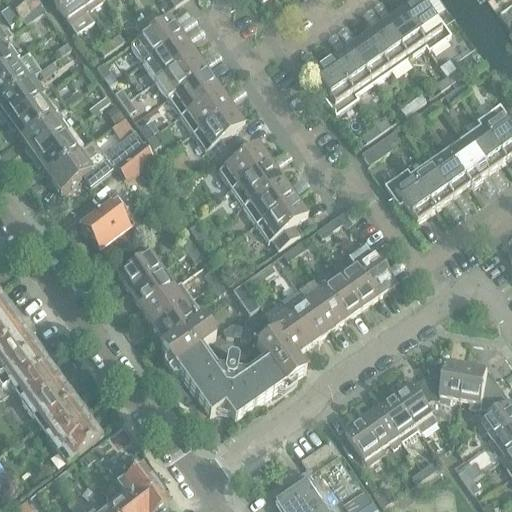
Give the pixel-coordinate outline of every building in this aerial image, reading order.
[(35,22),(32,18),(19,0),(17,0),(9,8),(22,26),(22,25),(25,30),(29,27),(35,22)] [(19,0),(32,18),(40,12),(41,11),(33,0),(19,0)] [(86,17),(88,15),(77,0),(49,0),(76,38),(93,27),(86,17)] [(77,0),(88,15),(105,3),(102,0),(77,0)] [(175,11),(185,4),(182,0),(175,0),(170,4),(175,11)] [(400,15),(425,51),(428,56),(451,40),(437,19),(432,22),(419,2),(400,15)] [(35,22),(29,27),(44,17),(40,12),(32,18),(35,22)] [(144,21),(149,28),(160,21),(155,14),(144,21)] [(407,63),(425,51),(400,15),(382,27),(407,63)] [(139,35),(149,28),(144,21),(134,28),(139,35)] [(142,67),(181,40),(169,22),(130,50),(142,67)] [(390,76),(407,63),(382,27),(364,40),(390,76)] [(0,49),(5,46),(6,46),(12,42),(6,35),(0,39),(0,38),(0,49)] [(109,46),(114,53),(124,46),(119,39),(109,46)] [(154,85),(194,58),(181,40),(142,67),(154,85)] [(372,88),(390,76),(364,40),(347,52),(372,88)] [(0,76),(18,64),(6,46),(5,46),(0,49),(0,76)] [(68,46),(66,48),(57,54),(61,60),(70,54),(72,53),(68,46)] [(103,60),(114,53),(109,46),(99,53),(103,60)] [(354,100),(372,88),(347,52),(329,65),(354,100)] [(206,75),(194,58),(154,85),(167,103),(206,75)] [(0,103),(31,82),(18,64),(0,76),(0,103)] [(358,105),(354,100),(329,65),(311,77),(324,97),(321,100),(335,121),(358,105)] [(39,76),(43,83),(56,74),(51,67),(39,76)] [(111,79),(103,68),(96,73),(104,84),(111,79)] [(446,81),(451,89),(461,82),(456,74),(446,81)] [(179,121),(218,93),(206,75),(167,103),(179,121)] [(440,96),(451,89),(446,81),(435,89),(440,96)] [(0,118),(6,127),(44,100),(31,82),(0,103),(0,113),(1,115),(0,116),(0,118)] [(455,94),(459,101),(469,94),(465,87),(455,94)] [(86,97),(98,114),(108,107),(96,90),(86,97)] [(121,108),(128,103),(121,93),(114,98),(121,108)] [(191,138),(231,111),(218,93),(179,121),(191,138)] [(449,108),(459,101),(455,94),(444,101),(449,108)] [(67,110),(81,100),(77,95),(64,104),(67,110)] [(411,106),(416,113),(426,106),(421,99),(411,106)] [(21,143),(57,118),(44,100),(6,127),(13,137),(15,135),(21,143)] [(128,103),(121,108),(129,119),(136,114),(128,103)] [(405,120),(416,113),(411,106),(400,113),(405,120)] [(103,116),(113,130),(123,123),(113,110),(103,116)] [(215,163),(236,149),(229,140),(244,130),(231,111),(191,138),(204,157),(209,155),(215,163)] [(419,118),(424,125),(434,118),(429,111),(419,118)] [(499,112),(477,127),(480,131),(505,167),(511,162),(511,116),(509,113),(503,117),(499,112)] [(31,162),(69,135),(57,118),(21,143),(27,152),(25,153),(31,162)] [(414,132),(424,125),(419,118),(409,125),(414,132)] [(375,131),(381,138),(390,131),(385,124),(375,131)] [(146,144),(153,139),(146,129),(139,134),(146,144)] [(366,148),(381,138),(375,131),(361,141),(366,148)] [(488,179),(505,167),(480,131),(463,143),(488,179)] [(46,178),(82,153),(69,135),(31,162),(39,173),(41,171),(46,178)] [(384,143),(389,150),(399,143),(394,136),(384,143)] [(116,172),(143,151),(134,138),(104,161),(93,145),(82,153),(46,178),(60,197),(71,189),(72,191),(81,184),(80,183),(105,165),(112,175),(116,172)] [(153,139),(146,144),(153,154),(160,150),(153,139)] [(388,151),(389,150),(384,143),(361,159),(370,170),(392,155),(388,151)] [(470,192),(488,179),(463,143),(445,155),(470,192)] [(230,194),(269,167),(256,149),(242,158),(236,149),(215,163),(221,173),(217,176),(230,194)] [(143,151),(116,172),(127,187),(154,166),(143,151)] [(452,204),(470,192),(445,155),(427,168),(452,204)] [(242,212),(281,184),(269,167),(230,194),(242,212)] [(435,216),(452,204),(427,168),(410,180),(435,216)] [(435,216),(410,180),(407,176),(384,192),(399,212),(403,209),(417,229),(435,216)] [(255,229),(294,202),(281,184),(242,212),(255,229)] [(294,202),(255,229),(268,248),(272,245),(279,255),(300,240),(293,230),(307,221),(294,202)] [(122,239),(133,231),(123,217),(119,220),(110,207),(80,228),(82,231),(82,235),(87,242),(90,242),(100,255),(109,249),(111,251),(124,242),(122,239)] [(326,230),(331,237),(341,229),(337,222),(326,230)] [(196,244),(203,239),(196,229),(189,234),(196,244)] [(321,243),(331,237),(326,230),(316,237),(321,243)] [(203,239),(196,244),(204,254),(211,249),(203,239)] [(187,257),(194,252),(188,243),(180,247),(187,257)] [(292,252),(297,259),(308,252),(303,245),(292,252)] [(395,291),(372,259),(365,248),(347,260),(354,269),(355,271),(378,303),(395,291)] [(195,267),(202,263),(194,252),(187,257),(195,267)] [(287,266),(297,259),(292,252),(282,259),(287,266)] [(129,297),(162,274),(150,258),(118,280),(129,297)] [(259,276),(264,283),(274,276),(269,269),(259,276)] [(378,303),(355,271),(354,269),(337,281),(339,282),(361,315),(378,303)] [(141,314),(173,291),(162,274),(129,297),(141,314)] [(211,290),(218,285),(211,275),(203,280),(211,290)] [(254,290),(264,283),(259,276),(249,283),(254,290)] [(361,315),(339,282),(337,281),(320,292),(344,327),(361,315)] [(344,327),(320,292),(314,283),(299,293),(306,303),(304,304),(328,338),(344,327)] [(218,285),(211,290),(218,300),(225,295),(218,285)] [(259,312),(243,288),(232,295),(249,318),(259,312)] [(153,331),(185,308),(173,291),(141,314),(153,331)] [(328,338),(304,304),(298,295),(282,306),(285,309),(283,310),(311,350),(328,338)] [(0,303),(0,299),(1,299),(1,298),(0,298),(0,351),(23,336),(0,303)] [(311,350),(283,310),(281,307),(265,318),(277,336),(277,335),(295,361),(296,361),(311,350)] [(197,325),(185,308),(153,331),(165,347),(165,348),(197,325)] [(277,335),(277,336),(257,349),(268,366),(228,394),(199,354),(216,342),(202,321),(197,325),(165,348),(165,347),(160,351),(203,412),(209,420),(209,421),(224,411),(235,426),(307,376),(296,361),(295,361),(277,335)] [(222,336),(223,338),(226,342),(233,343),(235,330),(231,330),(222,336)] [(241,331),(235,330),(233,343),(239,344),(241,331)] [(245,332),(241,331),(239,344),(247,345),(251,341),(245,332)] [(49,371),(46,367),(23,336),(0,351),(0,405),(12,396),(13,397),(51,370),(51,369),(49,371)] [(235,381),(237,374),(239,364),(236,360),(230,359),(227,361),(224,379),(227,383),(232,383),(235,381)] [(459,406),(467,367),(457,366),(457,371),(446,369),(426,383),(433,406),(451,409),(452,405),(459,406)] [(487,416),(500,394),(488,376),(478,374),(478,370),(467,367),(459,406),(471,408),(470,413),(487,416)] [(59,380),(52,370),(51,370),(13,397),(13,398),(17,395),(22,402),(19,405),(31,423),(35,420),(41,429),(75,403),(67,391),(64,393),(56,382),(59,380)] [(403,394),(394,400),(421,440),(439,427),(427,410),(433,406),(426,383),(405,397),(403,394)] [(494,445),(511,431),(511,410),(500,394),(487,416),(491,421),(478,430),(484,440),(488,437),(494,445)] [(421,440),(394,400),(384,406),(387,410),(380,415),(402,448),(405,451),(421,440)] [(81,417),(84,415),(75,403),(41,429),(47,438),(44,440),(57,458),(60,456),(69,467),(75,463),(74,461),(102,441),(92,427),(89,429),(81,417)] [(203,412),(191,420),(196,429),(209,420),(203,412)] [(393,454),(402,448),(380,415),(372,421),(369,417),(360,424),(382,456),(390,450),(393,454)] [(384,460),(382,456),(360,424),(351,430),(353,434),(345,439),(368,471),(384,460)] [(501,464),(511,456),(511,431),(494,445),(499,452),(495,455),(501,464)] [(23,450),(23,449),(19,444),(9,452),(13,458),(23,450)] [(324,511),(374,511),(331,447),(301,467),(313,485),(309,488),(324,511)] [(98,465),(103,462),(96,452),(91,455),(98,465)] [(84,472),(95,463),(89,455),(78,464),(84,472)] [(511,471),(511,456),(501,464),(508,473),(511,471)] [(167,511),(133,464),(119,474),(118,472),(108,479),(114,488),(116,487),(117,488),(115,490),(122,499),(123,498),(134,511),(167,511)] [(422,476),(427,483),(437,475),(433,469),(422,476)] [(60,492),(72,483),(66,474),(54,483),(60,492)] [(466,489),(473,484),(466,475),(459,480),(466,489)] [(417,490),(427,483),(422,476),(412,483),(417,490)] [(111,490),(114,488),(108,479),(104,482),(111,490)] [(473,484),(466,489),(473,500),(481,495),(473,484)] [(280,511),(324,511),(309,488),(278,508),(280,511)] [(384,511),(394,506),(384,491),(374,498),(382,511),(384,511)] [(134,511),(123,498),(122,499),(104,511),(134,511)]
